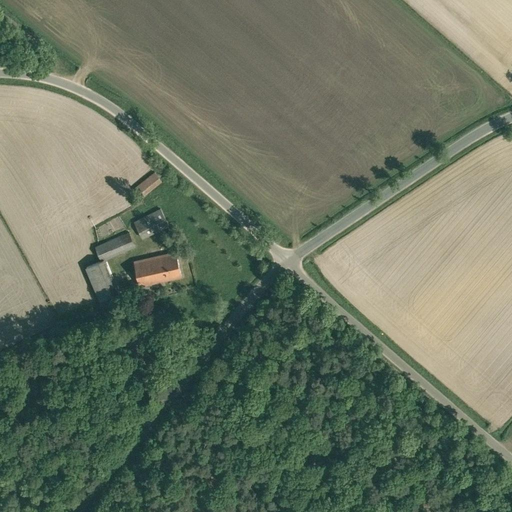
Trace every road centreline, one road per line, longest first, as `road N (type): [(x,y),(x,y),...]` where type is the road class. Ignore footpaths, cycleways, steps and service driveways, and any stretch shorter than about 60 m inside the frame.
road 1 (unclassified): [(286,261),(127,114),(93,92),(0,74)]
road 2 (unclassified): [(75,511),(286,261)]
road 3 (unclassified): [(511,457),(286,261)]
road 4 (unclassified): [(286,261),(511,119)]
